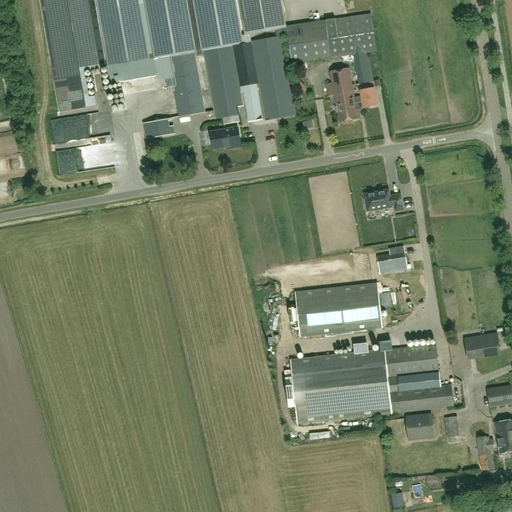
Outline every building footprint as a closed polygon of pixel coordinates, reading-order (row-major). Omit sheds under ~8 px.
[(143,0),(153,55),(152,55),(142,0),(95,0),(107,64),(106,65),(93,0),(40,0),(61,114),(98,107),(96,97),(90,98),(85,72),(109,68),(112,85),(158,77),(156,65),(169,62),(179,118),(204,113),(201,98),(194,52),(196,52),(196,57),(202,56),(202,51),(205,50),(212,96),(216,119),(244,114),(239,87),(243,87),(249,122),(263,120),(257,84),(259,84),(266,121),(296,115),(282,37),(251,42),(250,34),(286,27),(281,0),(238,0),(244,35),(241,36),(234,0),(143,0)] [(371,14),(324,21),(286,26),(291,63),(353,54),(358,85),(373,83),(368,52),(377,50),(371,14)] [(329,71),(331,83),(325,84),(327,96),(333,95),(338,122),(358,118),(357,109),(363,108),(362,102),(359,102),(358,97),(354,97),(349,68),(329,71)] [(305,86),(298,79),(292,85),(299,92),(305,86)] [(360,96),(358,97),(359,102),(362,102),(363,108),(363,109),(376,106),(373,87),(359,90),(360,96)] [(173,118),(143,123),(145,139),(175,133),(175,126),(170,126),(170,121),(173,120),(173,118)] [(71,136),(87,135),(87,126),(70,127),(71,136)] [(238,127),(210,132),(213,149),(227,146),(227,149),(241,146),(238,127)] [(2,146),(16,143),(14,133),(0,137),(2,146)] [(157,160),(153,140),(146,141),(150,162),(157,160)] [(395,211),(403,210),(401,194),(392,196),(390,197),(389,190),(389,189),(388,189),(388,190),(365,194),(364,194),(364,195),(365,199),(364,199),(365,207),(367,207),(367,211),(367,212),(368,212),(368,211),(391,207),(392,207),(394,207),(395,211)] [(405,251),(377,256),(380,273),(408,269),(405,251)] [(291,325),(299,324),(300,337),(383,328),(378,283),(295,292),(297,305),(289,306),(291,325)] [(467,355),(500,350),(497,332),(464,337),(467,355)] [(380,346),(393,345),(392,337),(380,337),(380,346)] [(292,370),(285,370),(289,407),(297,407),(299,424),(392,413),(453,406),(451,385),(440,386),(400,391),(398,376),(439,372),(435,344),(426,345),(425,340),(412,342),(413,346),(385,350),(385,349),(291,360),(292,370)] [(439,372),(398,376),(400,391),(440,386),(439,372)] [(511,402),(511,396),(510,385),(487,389),(490,407),(511,402)] [(434,436),(433,431),(431,415),(406,418),(409,439),(434,436)] [(444,417),(446,434),(446,437),(460,436),(457,416),(444,417)] [(511,419),(495,423),(499,449),(500,452),(511,450),(511,419)] [(499,449),(495,423),(494,423),(496,438),(490,439),(489,437),(476,439),(481,471),(494,469),(492,450),(499,449)] [(391,494),(394,510),(405,508),(402,493),(391,494)]
